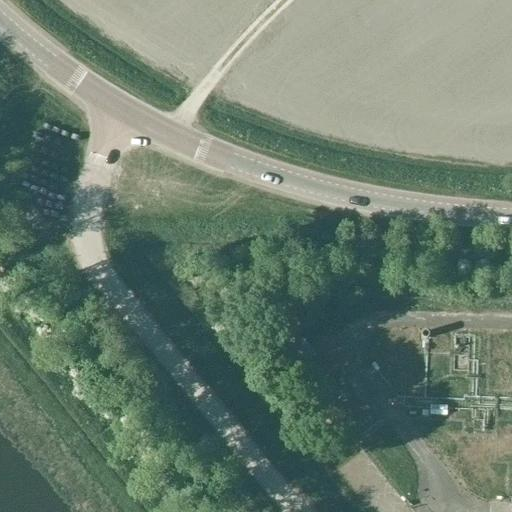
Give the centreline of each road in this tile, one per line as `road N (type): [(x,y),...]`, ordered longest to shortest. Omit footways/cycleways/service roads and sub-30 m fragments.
road 1 (unclassified): [(286,511),(99,278),(93,187),(114,105)]
road 2 (secondary): [(511,223),(473,222),(273,176),(114,105)]
road 3 (secondary): [(114,105),(0,15)]
